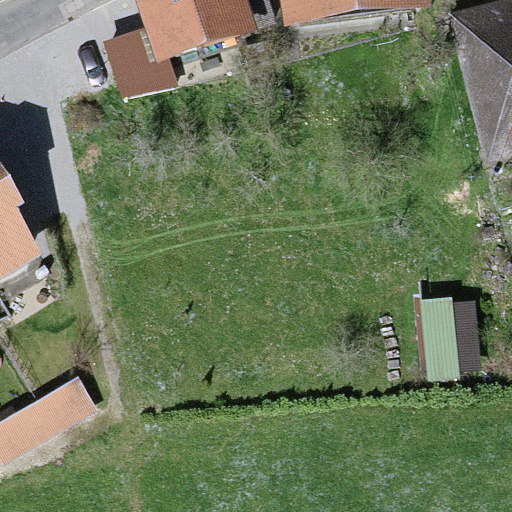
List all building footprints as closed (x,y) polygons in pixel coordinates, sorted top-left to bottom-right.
[(266,0),(148,0),(169,62),(275,26),(266,0)] [(296,0),(299,20),(415,5),(415,2),(426,1),(425,0),(296,0)] [(511,4),(472,14),(501,139),(511,136),(511,4)] [(0,266),(22,254),(20,251),(4,224),(13,219),(14,213),(13,207),(11,202),(9,197),(5,192),(1,188),(0,187),(0,266)] [(0,455),(2,459),(85,409),(74,391),(0,436),(0,455)]
